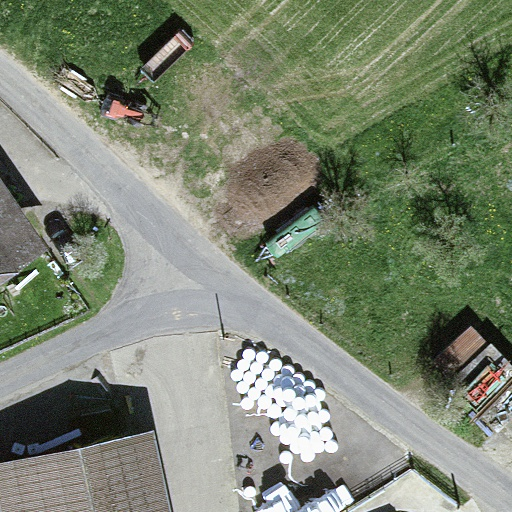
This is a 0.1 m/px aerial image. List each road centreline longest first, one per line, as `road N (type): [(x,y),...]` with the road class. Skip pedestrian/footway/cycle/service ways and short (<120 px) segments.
road 1 (unclassified): [(511,493),(198,274)]
road 2 (unclassified): [(198,274),(107,170),(0,81)]
road 3 (unclassified): [(198,274),(0,378)]
